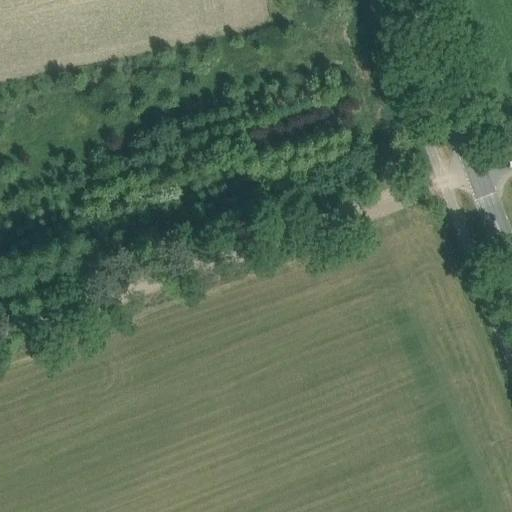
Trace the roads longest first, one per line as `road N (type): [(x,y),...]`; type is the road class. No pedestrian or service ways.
road 1 (track): [(445,186),(0,329)]
road 2 (tertiary): [(476,173),(411,0)]
